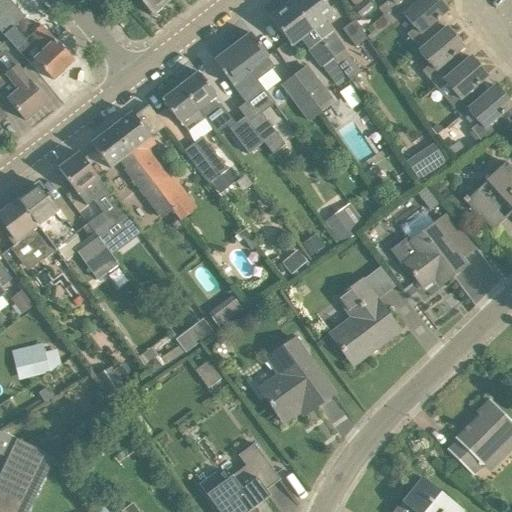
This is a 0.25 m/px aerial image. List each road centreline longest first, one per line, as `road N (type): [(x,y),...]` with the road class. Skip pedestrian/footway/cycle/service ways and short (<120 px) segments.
road 1 (residential): [(322,511),(351,459),(400,401),(511,294)]
road 2 (tertiary): [(0,180),(133,77)]
